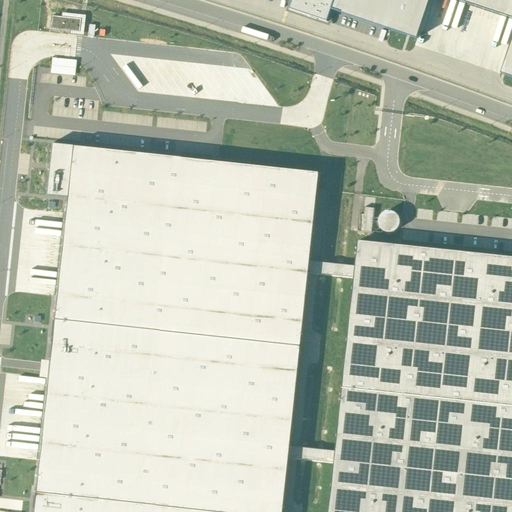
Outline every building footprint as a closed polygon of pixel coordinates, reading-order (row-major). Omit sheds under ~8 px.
[(511,0),(292,0),(289,9),(327,22),(331,10),(416,39),(429,0),(456,0),(462,2),(471,5),(479,8),(487,10),(496,13),(504,16),(511,18),(511,37),(500,73),(511,77),(511,0)] [(80,19),(52,16),(50,29),(79,32),(80,19)] [(74,76),(76,60),(60,59),(51,58),(50,68),(50,73),(74,76)] [(65,197),(70,147),(50,145),(45,195),(65,197)] [(282,511),(289,446),(308,273),(318,173),(263,167),(70,147),(33,500),(31,511),(282,511)] [(406,170),(408,158),(394,155),(392,167),(406,170)] [(413,159),(411,170),(424,172),(426,161),(413,159)] [(511,511),(511,258),(357,242),(355,266),(334,463),(328,511),(511,511)] [(353,277),(355,266),(309,261),(308,273),(353,277)] [(46,378),(47,361),(40,361),(38,377),(46,378)] [(288,458),(334,463),(335,451),(289,446),(288,458)]
